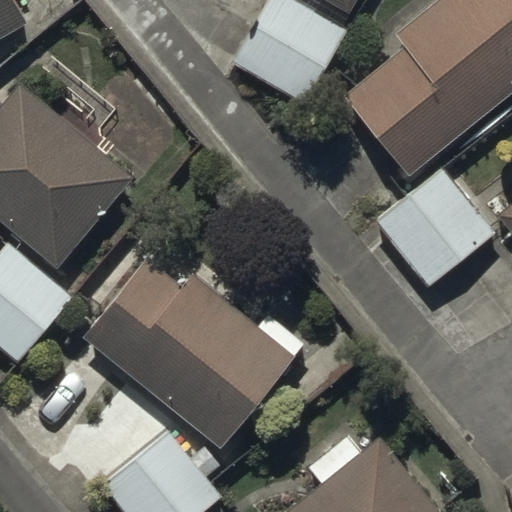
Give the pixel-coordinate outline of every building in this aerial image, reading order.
[(0,0),(0,44),(35,25),(20,0),(0,0)] [(355,32),(301,0),(274,0),(236,64),(309,107),(355,32)] [(333,0),(354,11),(360,0),(333,0)] [(408,50),(348,97),(413,180),(511,102),(511,0),(446,0),(398,38),(408,50)] [(27,88),(0,119),(0,221),(64,276),(141,186),(27,88)] [(443,168),(373,223),(429,293),(499,238),(443,168)] [(511,202),(498,214),(511,230),(511,202)] [(11,241),(0,253),(0,350),(18,366),(78,298),(11,241)] [(153,254),(87,335),(223,447),(307,344),(273,317),(266,326),(197,270),(187,282),(153,254)] [(174,432),(108,487),(128,511),(209,511),(228,496),(174,432)] [(326,484),(289,511),(444,511),(384,433),(365,447),(354,433),(312,466),(326,484)]
